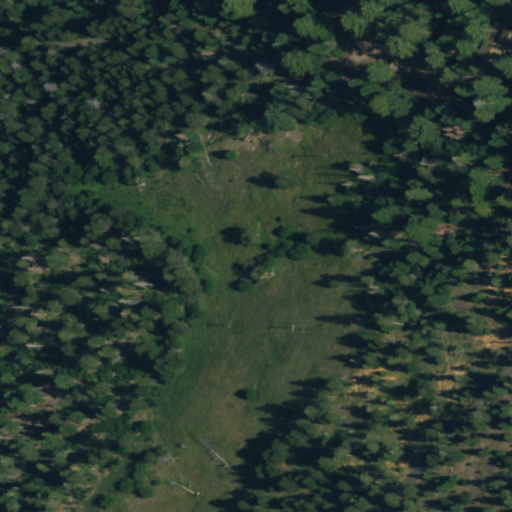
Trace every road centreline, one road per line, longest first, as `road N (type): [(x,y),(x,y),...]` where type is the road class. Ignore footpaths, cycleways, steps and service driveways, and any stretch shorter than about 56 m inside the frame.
road 1 (residential): [(511,150),(485,140),(404,78),(262,16)]
road 2 (residential): [(262,16),(222,52),(178,62),(118,40),(44,35),(0,21)]
road 3 (residential): [(378,511),(511,357)]
